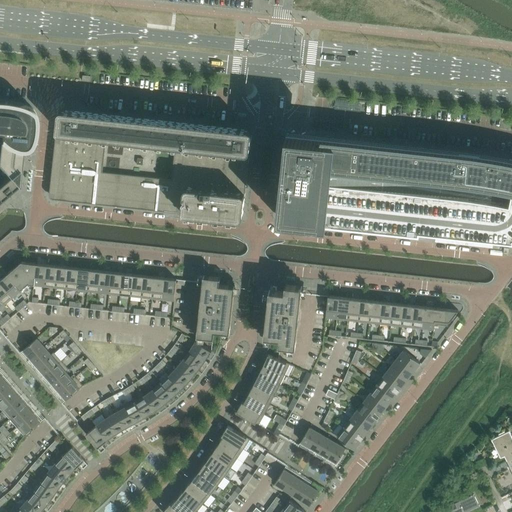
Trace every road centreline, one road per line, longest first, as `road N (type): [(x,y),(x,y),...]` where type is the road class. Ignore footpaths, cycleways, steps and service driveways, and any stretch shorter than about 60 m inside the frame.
road 1 (secondary): [(278,48),(0,19)]
road 2 (residential): [(325,511),(488,295)]
road 3 (secondary): [(0,42),(266,71)]
road 4 (residential): [(511,260),(259,231)]
road 5 (residential): [(488,295),(254,267)]
road 6 (secondary): [(511,76),(278,48)]
road 7 (secondary): [(284,73),(511,99)]
road 8 (residential): [(254,267),(32,241)]
road 9 (residential): [(259,231),(37,207)]
road 10 (residential): [(262,109),(51,85)]
road 11 (residential): [(238,334),(198,397),(103,464)]
road 12 (residential): [(259,231),(267,221),(284,73)]
road 13 (residential): [(262,109),(252,219),(259,231)]
road 14 (residential): [(51,85),(37,207)]
road 15 (residential): [(149,508),(221,412)]
